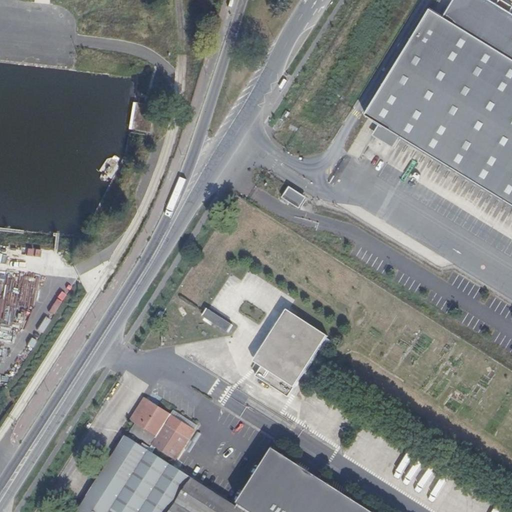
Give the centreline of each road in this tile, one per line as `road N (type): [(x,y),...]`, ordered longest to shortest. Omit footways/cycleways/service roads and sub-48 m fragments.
road 1 (secondary): [(0,498),(158,248)]
road 2 (secondary): [(158,248),(315,0)]
road 3 (secondary): [(242,0),(158,248)]
